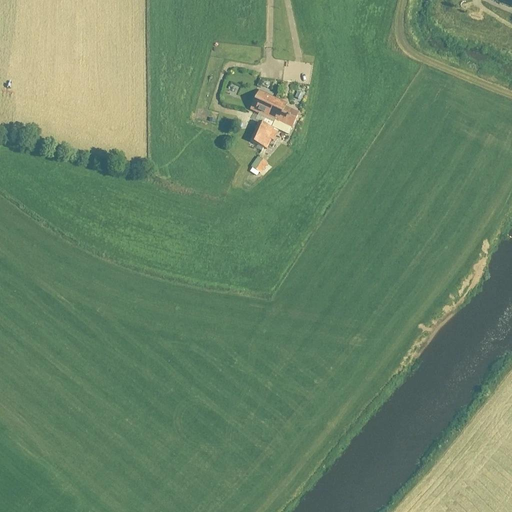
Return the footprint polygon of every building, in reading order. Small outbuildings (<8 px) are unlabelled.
[(250,110),(271,120),(280,102),(259,92),(250,110)] [(280,102),(271,120),(278,124),(279,123),(292,129),(299,115),(286,108),(287,105),(280,102)] [(267,149),(276,130),(259,122),(250,141),(267,149)] [(254,162),(257,155),(251,153),(248,160),(254,162)] [(261,174),(268,165),(259,158),(252,168),(261,174)]
